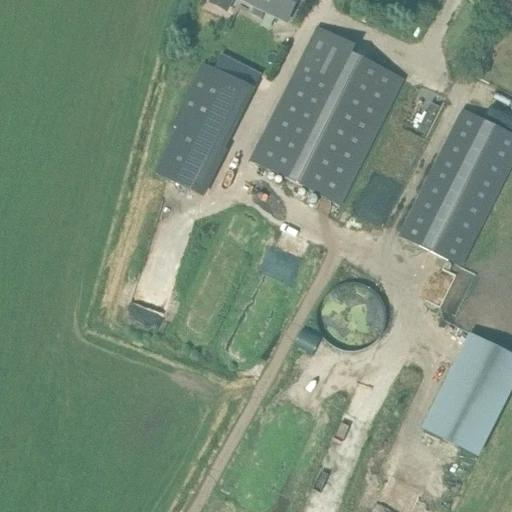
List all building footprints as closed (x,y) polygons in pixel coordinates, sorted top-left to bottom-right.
[(233,0),(211,0),(210,3),(227,12),(233,0)] [(265,12),(287,23),(297,0),(241,0),(256,7),(252,15),(261,19),(265,12)] [(317,29),(305,54),(250,162),(339,207),(403,81),(350,54),(354,47),(317,29)] [(262,76),(222,55),(215,69),(255,90),(262,76)] [(178,128),(156,173),(202,196),(256,91),(255,90),(215,69),(203,64),(173,125),(178,128)] [(460,268),(511,163),(511,135),(463,111),(399,238),(460,268)] [(423,152),(386,231),(395,235),(432,157),(423,152)] [(182,255),(185,229),(168,227),(170,211),(156,209),(150,266),(168,268),(170,254),(182,255)] [(378,288),(337,289),(339,339),(380,337),(378,288)] [(511,355),(473,336),(425,433),(481,461),(511,399),(511,355)]
